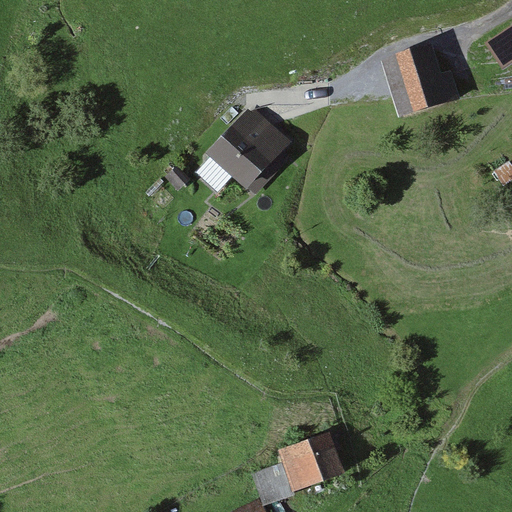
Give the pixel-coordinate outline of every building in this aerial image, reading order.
[(511,31),(486,48),(501,70),(511,63),(511,31)] [(387,63),(404,117),(460,99),(453,75),(445,78),(435,48),(387,63)] [(268,122),(256,110),(209,158),(247,196),(295,149),(268,122)] [(330,435),(280,453),(283,465),(295,495),(346,477),(330,435)] [(283,465),(255,476),(267,506),(281,500),(295,495),(283,465)]
